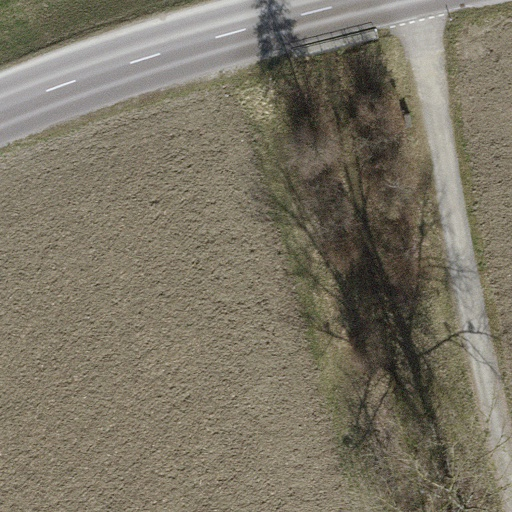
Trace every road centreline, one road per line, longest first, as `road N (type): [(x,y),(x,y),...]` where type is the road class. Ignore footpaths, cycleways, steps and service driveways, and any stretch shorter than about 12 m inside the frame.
road 1 (track): [(511,448),(410,0)]
road 2 (residential): [(359,0),(271,20),(0,119)]
